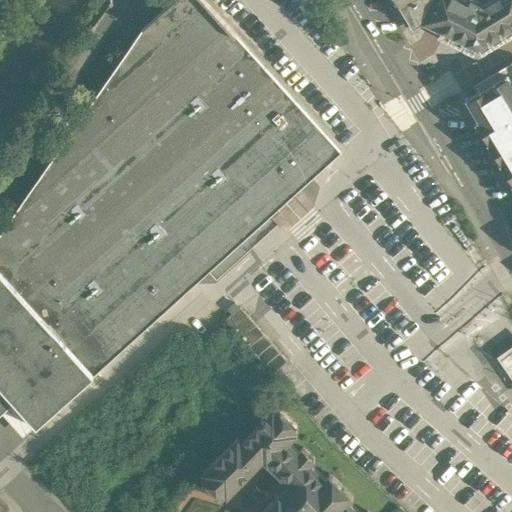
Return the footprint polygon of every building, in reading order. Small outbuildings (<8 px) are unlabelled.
[(0,0),(0,23),(16,0),(0,0)] [(173,0),(142,29),(0,233),(0,413),(14,400),(37,425),(340,152),(202,0),(173,0)] [(398,0),(414,26),(422,21),(431,0),(398,0)] [(511,0),(486,0),(485,4),(477,0),(431,0),(422,21),(476,49),(511,27),(511,0)] [(511,71),(466,99),(511,176),(511,71)] [(287,361),(240,307),(226,320),(272,374),(287,361)] [(511,345),(500,354),(496,357),(511,378),(511,345)] [(272,409),(266,416),(262,416),(259,419),(258,423),(241,441),(236,436),(202,472),(204,474),(201,477),(222,497),(224,494),(226,496),(262,459),(276,471),(296,451),(287,442),(296,433),(294,431),(296,428),(277,409),(275,412),(272,409)] [(324,479),(309,463),(313,459),(302,448),(297,452),(296,451),(276,471),(289,484),(261,511),(313,511),(340,485),(329,474),(324,479)] [(351,496),(340,485),(313,511),(367,511),(366,511),(365,511),(358,511),(347,501),(351,496)]
